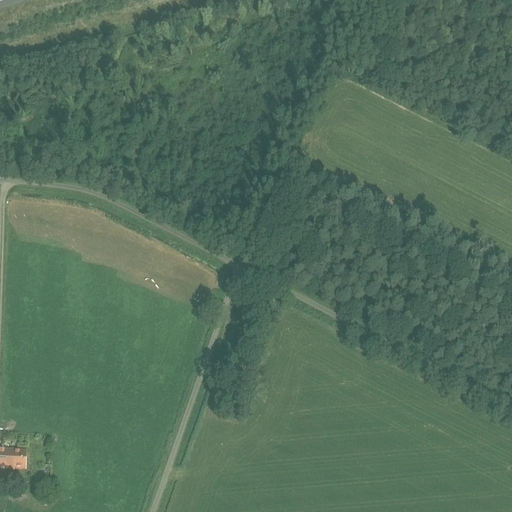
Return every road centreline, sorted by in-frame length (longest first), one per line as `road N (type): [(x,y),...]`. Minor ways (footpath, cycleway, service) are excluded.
road 1 (unclassified): [(239,269),(511,407)]
road 2 (unclassified): [(0,180),(101,195),(239,269)]
road 3 (unclassified): [(152,511),(239,269)]
